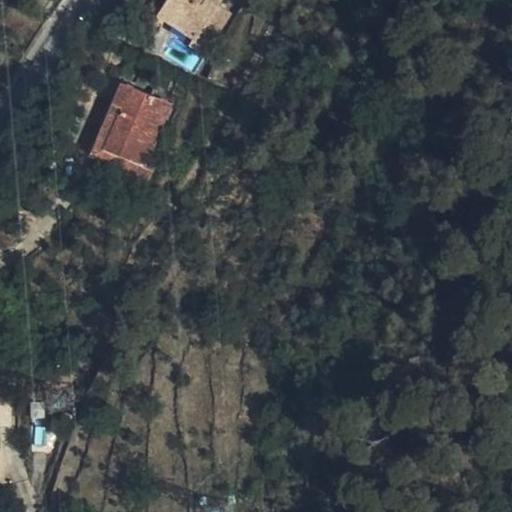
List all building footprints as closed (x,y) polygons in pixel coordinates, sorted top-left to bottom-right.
[(175,15),(184,0),(173,0),(167,10),(175,15)] [(184,0),(175,15),(202,32),(204,32),(211,21),(223,29),(239,5),(232,0),(184,0)] [(211,21),(204,32),(202,32),(200,35),(212,43),(223,29),(211,21)] [(84,151),(117,167),(121,159),(139,167),(169,104),(119,80),(84,151)] [(121,159),(117,167),(113,175),(131,184),(139,167),(121,159)]
